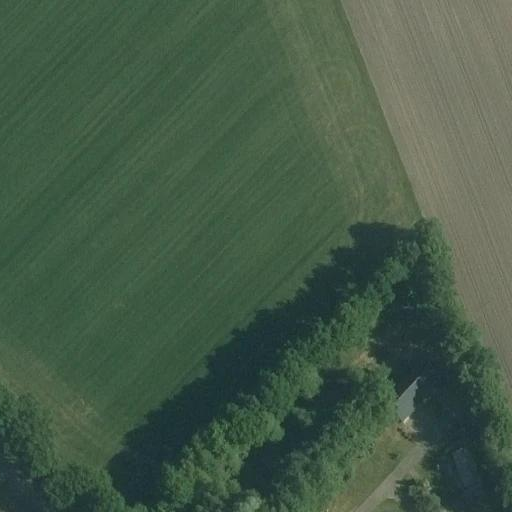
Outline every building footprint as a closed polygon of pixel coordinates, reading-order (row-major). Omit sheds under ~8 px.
[(399,324),(420,305),(412,296),(391,315),(399,324)] [(371,394),(405,356),(389,342),(355,380),(371,394)] [(439,389),(418,370),(383,408),(404,427),(439,389)] [(325,443),(338,431),(318,410),(305,421),(325,443)] [(268,461),(284,483),(306,468),(290,445),(268,461)] [(462,466),(470,491),(479,488),(471,463),(462,466)]
